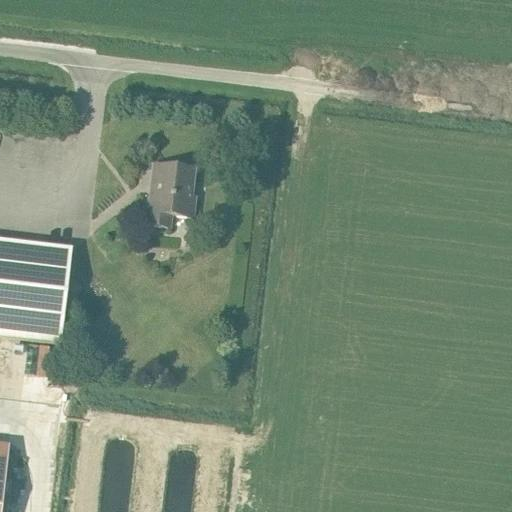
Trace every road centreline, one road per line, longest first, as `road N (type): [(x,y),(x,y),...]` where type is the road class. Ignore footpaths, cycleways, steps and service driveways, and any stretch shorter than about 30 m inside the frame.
road 1 (track): [(0,50),(511,110)]
road 2 (track): [(0,188),(75,198),(91,61)]
